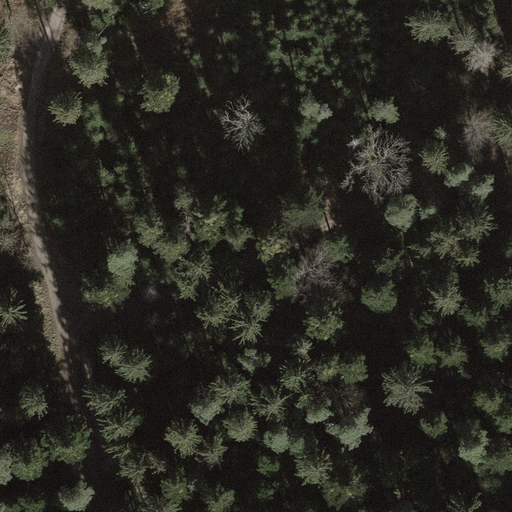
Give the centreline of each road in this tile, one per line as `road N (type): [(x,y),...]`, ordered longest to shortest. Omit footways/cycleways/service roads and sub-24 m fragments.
road 1 (track): [(71,310),(159,301),(347,208),(511,153)]
road 2 (track): [(66,0),(43,51),(21,167),(71,310)]
road 3 (track): [(105,511),(68,345),(71,310)]
